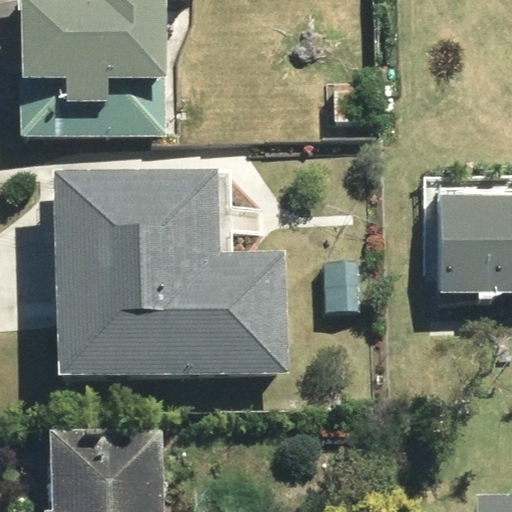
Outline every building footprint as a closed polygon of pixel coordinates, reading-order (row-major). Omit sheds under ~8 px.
[(179,0),(109,0),(109,6),(28,2),(24,93),(76,95),(75,110),(117,112),(118,90),(176,92),(179,0)] [(237,179),(70,181),(65,384),(292,382),(290,261),(238,262),(237,179)] [(511,195),(448,194),(447,292),(511,293),(511,195)] [(366,261),(327,259),(324,320),(363,322),(366,261)] [(181,511),(184,434),(53,432),(50,511),(181,511)]
